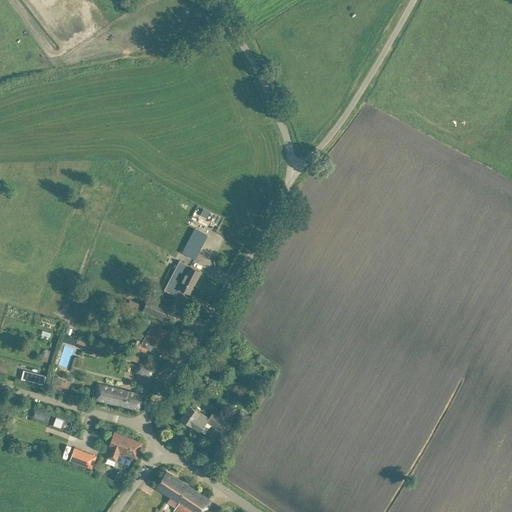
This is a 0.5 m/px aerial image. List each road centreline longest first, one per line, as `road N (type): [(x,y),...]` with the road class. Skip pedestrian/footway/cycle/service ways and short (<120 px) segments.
road 1 (unclassified): [(160,450),(139,424),(221,302),(291,172)]
road 2 (unclassified): [(291,172),(350,108),(413,0)]
road 3 (unclassified): [(291,172),(270,96),(206,0)]
road 4 (track): [(139,424),(0,385)]
